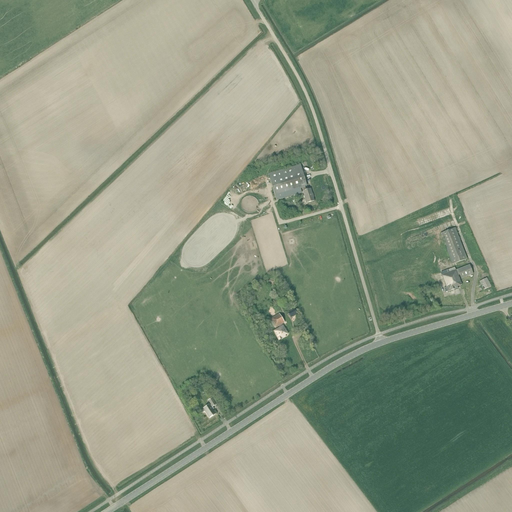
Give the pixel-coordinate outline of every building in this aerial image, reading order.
[(303,191),(306,190),(305,187),(307,186),(301,165),(269,174),(277,200),(303,193),(303,191)] [(311,189),(306,190),(303,191),(303,193),(306,203),(315,201),(311,189)] [(455,228),(440,234),(452,265),(467,259),(455,228)] [(455,267),(441,273),(444,282),(446,287),(444,288),(445,292),(448,291),(448,292),(454,290),(455,291),(458,289),(457,287),(462,285),(458,275),(460,275),(462,279),(473,274),(469,265),(456,270),(455,267)] [(487,278),(479,281),(483,290),(491,287),(487,278)] [(295,309),(288,313),(291,318),(297,314),(295,309)] [(280,314),(271,319),(276,328),(280,326),(280,327),(274,331),(279,341),(286,337),(285,336),(289,334),(284,325),(282,326),(281,325),(285,323),(280,314)] [(209,405),(203,409),(210,418),(216,414),(211,408),(216,405),(211,398),(208,400),(211,404),(210,405),(209,405)]
